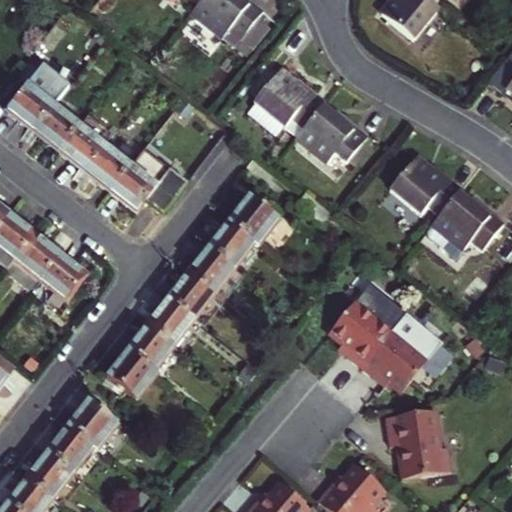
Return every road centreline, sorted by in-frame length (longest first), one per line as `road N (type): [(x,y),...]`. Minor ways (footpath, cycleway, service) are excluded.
road 1 (residential): [(326,0),(339,42),(360,70),(511,165)]
road 2 (residential): [(0,450),(143,266)]
road 3 (residential): [(0,152),(143,266)]
road 4 (residential): [(143,266),(241,141)]
road 5 (residential): [(189,511),(288,397)]
